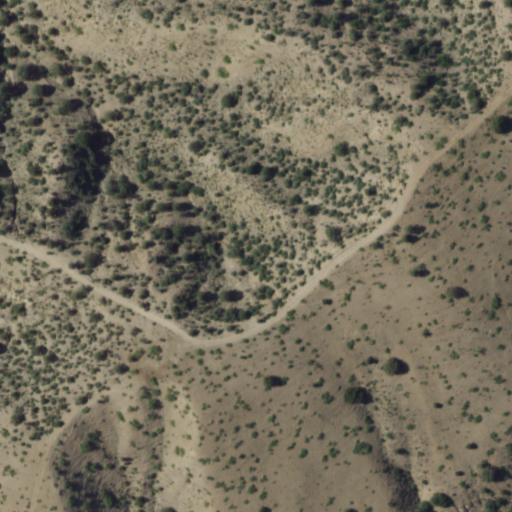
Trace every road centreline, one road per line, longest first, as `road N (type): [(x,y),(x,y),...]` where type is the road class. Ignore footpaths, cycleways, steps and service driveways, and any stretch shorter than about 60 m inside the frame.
road 1 (residential): [(511,45),(312,158),(198,312),(119,443),(53,511)]
road 2 (residential): [(39,0),(188,71),(312,158)]
